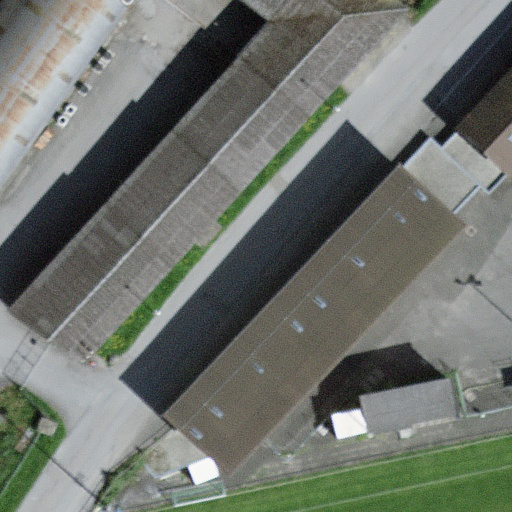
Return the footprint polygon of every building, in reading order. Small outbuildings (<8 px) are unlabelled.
[(0,176),(128,0),(3,0),(0,5),(0,176)] [(399,13),(380,0),(228,0),(263,28),(13,308),(82,369),(399,13)] [(511,169),(511,46),(433,126),(494,187),(511,169)] [(454,226),(397,174),(174,416),(230,467),(454,226)] [(456,407),(448,369),(357,388),(365,426),(456,407)]
